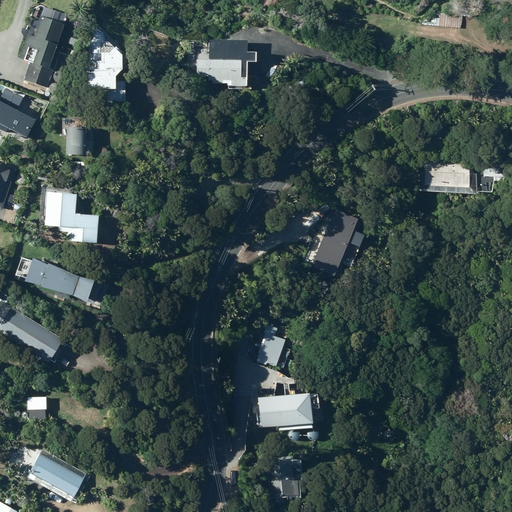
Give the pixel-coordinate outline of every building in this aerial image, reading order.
[(422,24),(460,28),(462,16),(430,13),(422,24)] [(64,24),(41,16),(34,36),(28,34),(19,58),(24,60),(29,47),(37,50),(33,63),(31,62),(24,79),(47,88),(54,70),(48,68),(64,24)] [(87,50),(86,89),(100,89),(100,105),(124,106),(125,82),(115,81),(116,76),(121,70),(122,55),(109,42),(105,42),(102,32),(94,27),(87,50)] [(247,41),(210,40),(209,55),(200,54),(200,60),(197,60),(197,76),(210,76),(210,81),(228,81),(228,86),(246,86),(247,62),(255,62),(256,52),(247,52),(247,41)] [(26,138),(35,120),(16,110),(23,98),(3,87),(0,93),(0,130),(5,133),(8,128),(26,138)] [(66,155),(86,155),(86,127),(67,127),(66,155)] [(40,136),(36,143),(42,145),(45,138),(40,136)] [(426,158),(424,185),(469,188),(471,160),(426,158)] [(0,208),(2,209),(16,169),(0,163),(0,208)] [(37,179),(47,180),(48,172),(38,171),(37,179)] [(96,243),(99,216),(75,214),(76,194),(47,192),(44,226),(69,228),(67,241),(96,243)] [(10,194),(7,202),(13,204),(15,196),(10,194)] [(322,268),(344,277),(368,218),(346,209),(322,268)] [(28,285),(95,311),(103,289),(36,264),(28,285)] [(60,342),(42,331),(13,313),(0,333),(0,336),(28,354),(46,365),(60,342)] [(277,328),(266,324),(256,353),(260,354),(257,362),(266,365),(267,363),(276,366),(285,340),(274,336),(277,328)] [(263,398),(267,431),(323,424),(319,391),(263,398)] [(5,418),(30,420),(31,411),(5,409),(5,418)] [(71,502),(86,474),(42,449),(31,469),(34,471),(35,477),(34,481),(71,502)] [(270,497),(298,495),(297,481),(292,481),(290,459),(267,461),(270,497)] [(16,511),(0,502),(0,511),(16,511)]
